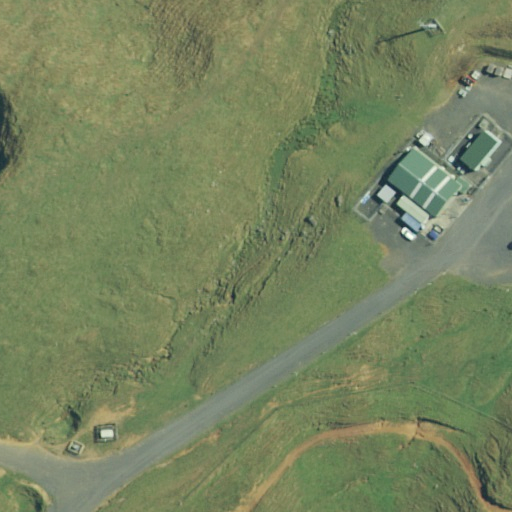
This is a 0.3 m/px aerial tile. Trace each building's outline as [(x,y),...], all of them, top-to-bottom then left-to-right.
[(503,75),(480,60),(469,77),(491,93),(503,75)] [(502,143),(487,131),(464,159),(478,171),(502,143)] [(462,176),(415,138),(391,167),(438,205),(462,176)] [(400,192),(391,184),(383,195),(392,202),(400,192)] [(113,427),(100,429),(102,439),(114,437),(113,427)]
